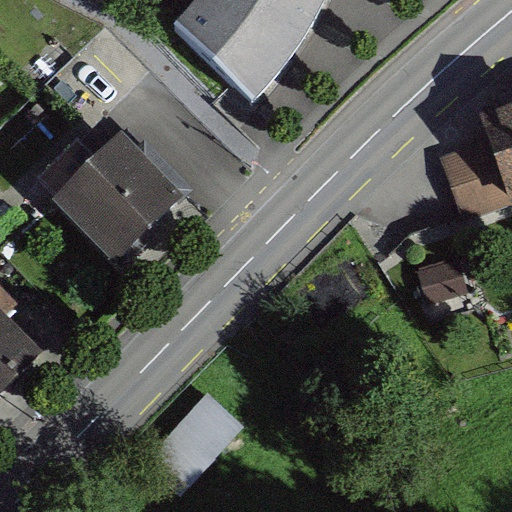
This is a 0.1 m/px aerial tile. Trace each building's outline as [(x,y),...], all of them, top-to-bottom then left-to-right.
[(191,0),(163,30),(245,115),(275,88),(309,48),(331,0),(191,0)] [(511,111),(467,127),(477,156),(439,169),(460,228),(511,209),(511,111)] [(170,214),(106,150),(43,213),(107,277),(170,214)] [(0,397),(44,357),(0,309),(0,397)] [(213,401),(146,469),(182,504),(250,436),(213,401)]
